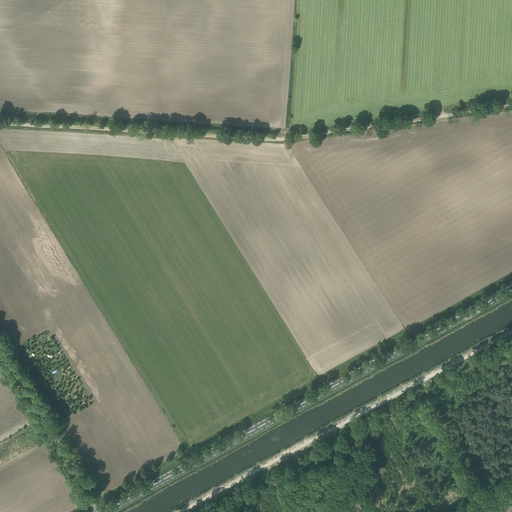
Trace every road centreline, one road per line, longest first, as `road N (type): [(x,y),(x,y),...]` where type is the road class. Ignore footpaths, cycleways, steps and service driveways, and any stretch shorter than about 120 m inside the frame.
road 1 (track): [(0,123),(257,139),(511,107)]
road 2 (primary): [(105,511),(511,289)]
road 3 (track): [(511,331),(182,511)]
road 4 (track): [(0,347),(102,511)]
